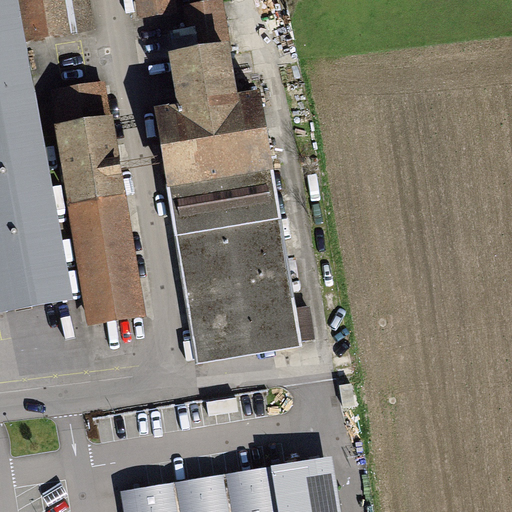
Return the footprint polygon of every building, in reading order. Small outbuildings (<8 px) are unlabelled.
[(6,0),(0,0),(0,309),(70,295),(6,0)] [(82,0),(20,0),(29,41),(89,29),(82,0)] [(132,0),(136,22),(169,17),(166,0),(132,0)] [(219,4),(184,10),(188,40),(224,34),(219,4)] [(172,111),(152,114),(197,362),(293,345),(248,97),(228,101),(219,50),(162,60),(172,111)] [(100,88),(48,97),(88,324),(140,315),(100,88)] [(290,465),(137,491),(140,511),(357,511),(348,456),(290,465)]
